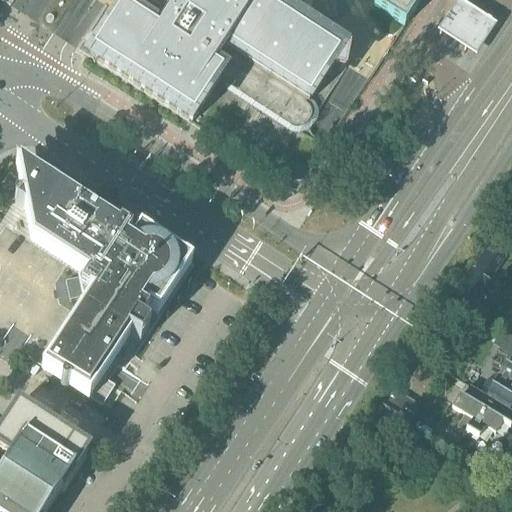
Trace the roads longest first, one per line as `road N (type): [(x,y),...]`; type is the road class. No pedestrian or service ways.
road 1 (unclassified): [(12,111),(331,311)]
road 2 (unclassified): [(349,270),(38,72)]
road 3 (primary): [(511,30),(349,270)]
road 4 (primary): [(331,311),(195,511)]
road 5 (primary): [(256,511),(380,319)]
road 6 (primary): [(471,145),(443,169),(360,286)]
road 7 (primary): [(410,276),(462,227),(511,151)]
road 8 (primary): [(410,276),(462,182),(471,145)]
